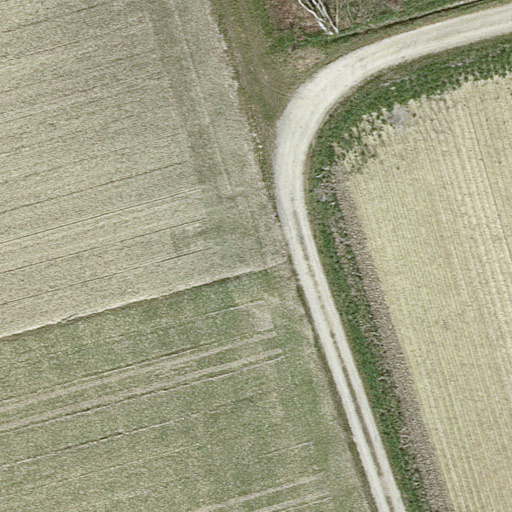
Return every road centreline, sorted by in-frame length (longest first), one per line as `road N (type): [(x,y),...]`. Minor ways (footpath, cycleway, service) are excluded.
road 1 (track): [(511,14),(395,45),(341,82),(306,118),(292,165),(295,202),(395,511)]
road 2 (track): [(297,149),(273,106),(242,0)]
